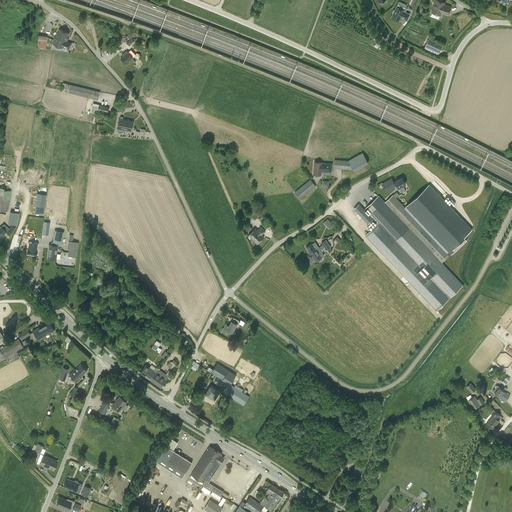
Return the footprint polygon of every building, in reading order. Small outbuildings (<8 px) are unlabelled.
[(432,12),(431,16),(438,19),(440,15),(442,12),(449,14),(451,7),(444,5),(445,2),(438,0),(435,0),(431,12),(432,12)] [(393,13),(391,17),(399,21),(401,17),(407,20),(409,14),(405,12),(407,8),(405,8),(406,5),(399,2),(395,10),(394,9),(392,13),(393,13)] [(52,43),(62,47),(63,47),(68,49),(71,43),(65,41),(69,33),(59,29),(56,36),(55,36),(52,43)] [(47,36),(38,35),(37,48),(45,49),(47,36)] [(425,46),(439,53),(443,45),(429,38),(425,46)] [(121,58),(126,64),(133,58),(127,51),(122,55),(123,56),(121,58)] [(88,97),(98,99),(100,92),(63,83),(61,90),(88,97)] [(109,107),(93,103),(91,112),(97,113),(97,112),(108,115),(109,113),(108,113),(109,107)] [(131,131),(133,121),(123,119),(123,118),(123,117),(121,116),(120,117),(120,118),(119,118),(117,128),(118,128),(117,131),(119,132),(122,133),(124,132),(125,130),(125,131),(125,132),(127,132),(128,132),(128,130),(131,131)] [(334,165),(334,168),(354,170),(355,171),(369,163),(363,153),(349,160),(349,161),(335,160),(334,165)] [(321,175),(321,172),(332,173),(332,163),(322,162),(314,161),(313,174),(321,175)] [(20,169),(18,183),(26,184),(26,180),(36,182),(38,167),(32,166),(31,171),(20,169)] [(405,184),(402,177),(395,181),(395,182),(393,183),(391,179),(381,185),(386,192),(395,186),(397,185),(398,188),(399,187),(402,192),(406,190),(403,185),(405,184)] [(316,186),(310,179),(295,192),(300,198),(316,186)] [(0,187),(0,210),(5,212),(5,211),(7,211),(8,210),(11,192),(3,190),(4,188),(0,187)] [(367,194),(359,201),(379,222),(365,236),(437,311),(463,286),(442,263),(450,254),(406,208),(396,198),(399,195),(397,192),(393,195),(385,203),(409,228),(404,233),(367,194)] [(37,193),(35,212),(44,213),(46,194),(37,193)] [(368,224),(374,219),(359,204),(354,209),(368,224)] [(10,212),(8,224),(17,225),(20,213),(10,212)] [(328,219),(325,221),(332,227),(334,225),(328,219)] [(0,227),(0,237),(6,232),(10,236),(16,229),(12,226),(9,229),(4,223),(0,227)] [(255,228),(248,235),(257,243),(264,237),(261,234),(265,231),(261,227),(257,230),(255,228)] [(62,244),(64,232),(55,230),(52,242),(62,244)] [(321,243),(326,250),(331,247),(326,239),(321,243)] [(69,241),(68,249),(69,250),(77,251),(79,242),(69,241)] [(26,254),(36,256),(38,243),(28,242),(26,254)] [(312,258),(315,262),(318,259),(320,261),(323,259),(322,257),(324,255),(315,242),(313,244),(312,243),(306,247),(310,254),(308,256),(310,260),(312,258)] [(47,258),(56,259),(60,259),(60,254),(57,254),(58,245),(49,244),(47,258)] [(77,251),(69,250),(68,257),(77,258),(77,251)] [(221,331),(226,333),(228,330),(232,333),(237,324),(238,325),(240,321),(234,317),(232,320),(229,325),(226,323),(224,328),(223,327),(221,331)] [(37,340),(54,330),(49,321),(32,331),(37,340)] [(28,329),(18,334),(21,340),(31,334),(28,329)] [(0,359),(5,356),(9,363),(20,357),(16,350),(23,347),(18,338),(3,347),(3,346),(0,347),(0,359)] [(196,368),(197,368),(200,364),(195,361),(194,361),(192,363),(193,364),(192,366),(191,367),(195,370),(196,368)] [(70,374),(78,381),(82,376),(82,375),(87,370),(81,363),(75,369),(70,374)] [(205,393),(214,399),(220,390),(218,389),(220,385),(224,388),(222,391),(243,405),(249,396),(230,384),(236,375),(217,363),(214,369),(209,367),(207,370),(218,376),(214,382),(217,384),(215,387),(211,385),(205,393)] [(161,386),(168,376),(156,367),(156,368),(151,365),(150,367),(146,364),(140,372),(161,386)] [(466,387),(472,393),(476,389),(471,383),(466,387)] [(503,391),(504,391),(498,386),(493,391),(494,392),(499,396),(506,401),(509,395),(503,391)] [(75,389),(70,394),(74,398),(79,393),(75,389)] [(120,396),(112,405),(120,411),(122,408),(124,410),(125,410),(128,407),(128,406),(126,403),(127,402),(120,396)] [(473,409),(484,402),(481,396),(477,399),(475,396),(468,400),(473,409)] [(104,414),(111,402),(106,399),(99,411),(104,414)] [(497,419),(500,415),(495,411),(491,416),(492,417),(487,423),(493,428),(499,420),(497,419)] [(178,442),(170,437),(155,460),(182,478),(192,462),(173,450),(178,442)] [(40,453),(43,446),(38,443),(34,450),(40,453)] [(209,482),(221,463),(219,462),(223,457),(220,455),(222,453),(210,446),(191,476),(204,484),(221,495),(224,491),(209,482)] [(54,470),(57,461),(43,455),(39,464),(54,470)] [(359,477),(362,467),(355,465),(352,475),(359,477)] [(166,476),(162,485),(168,489),(167,492),(170,493),(176,482),(166,476)] [(67,478),(64,486),(79,493),(83,484),(78,482),(78,481),(75,480),(74,481),(67,478)] [(349,498),(354,490),(352,489),(355,484),(349,480),(346,486),(348,487),(343,494),(346,496),(346,497),(348,498),(349,497),(349,498)] [(272,510),(280,497),(281,497),(284,492),(271,484),(266,491),(270,493),(267,498),(264,496),(260,502),(272,510)] [(85,486),(81,494),(88,497),(89,494),(91,495),(93,491),(91,490),(91,488),(85,486)] [(258,511),(263,506),(250,496),(246,503),(243,501),(240,505),(240,506),(239,507),(235,511),(258,511)] [(56,505),(68,510),(69,507),(78,511),(79,508),(80,508),(81,506),(80,506),(80,505),(60,497),(56,505)] [(220,511),(223,507),(210,499),(204,508),(209,511),(220,511)]
